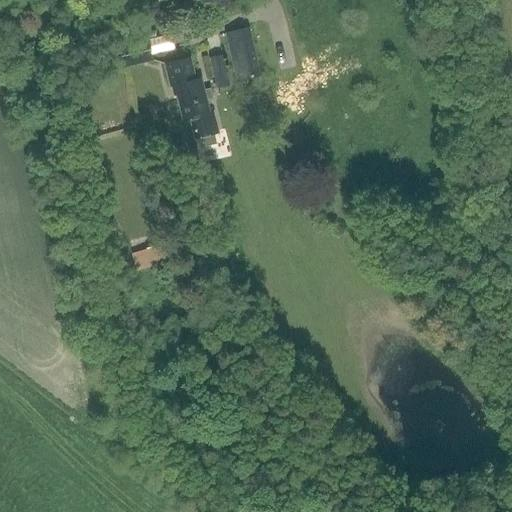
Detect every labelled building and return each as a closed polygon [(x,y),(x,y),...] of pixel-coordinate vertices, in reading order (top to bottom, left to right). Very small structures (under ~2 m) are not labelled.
[(238,80),(259,75),(248,30),(227,35),(238,80)] [(119,44),(124,68),(153,62),(148,38),(119,44)] [(216,88),(230,85),(223,55),(209,58),(216,88)] [(183,122),(190,120),(195,140),(196,140),(198,149),(216,144),(214,136),(219,134),(214,114),(209,115),(200,79),(195,80),(190,59),(165,66),(171,89),(175,88),(183,122)] [(107,239),(119,237),(116,217),(104,219),(107,239)] [(168,244),(147,250),(152,267),(173,261),(168,244)]
